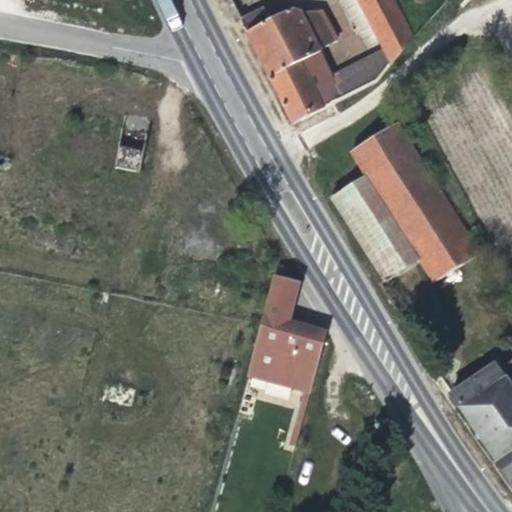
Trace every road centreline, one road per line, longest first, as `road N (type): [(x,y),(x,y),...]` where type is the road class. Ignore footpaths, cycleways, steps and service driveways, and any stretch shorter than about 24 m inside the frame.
road 1 (secondary): [(207,63),(486,509)]
road 2 (track): [(511,3),(270,165)]
road 3 (unclassified): [(207,63),(0,25)]
